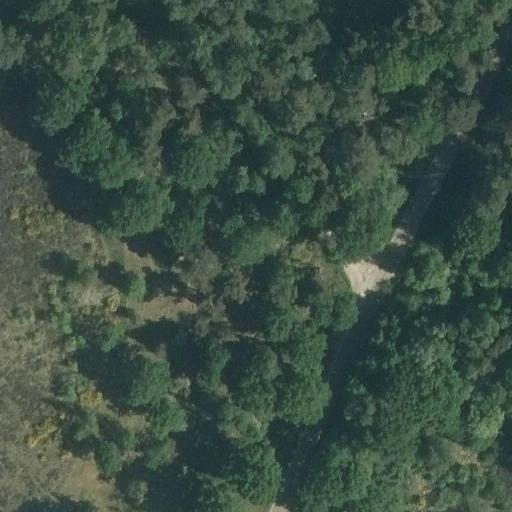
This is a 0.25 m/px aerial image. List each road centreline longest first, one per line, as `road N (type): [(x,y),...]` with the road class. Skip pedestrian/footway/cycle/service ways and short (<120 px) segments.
road 1 (unclassified): [(279,511),(358,327),(511,29)]
road 2 (track): [(374,294),(341,258),(170,0)]
